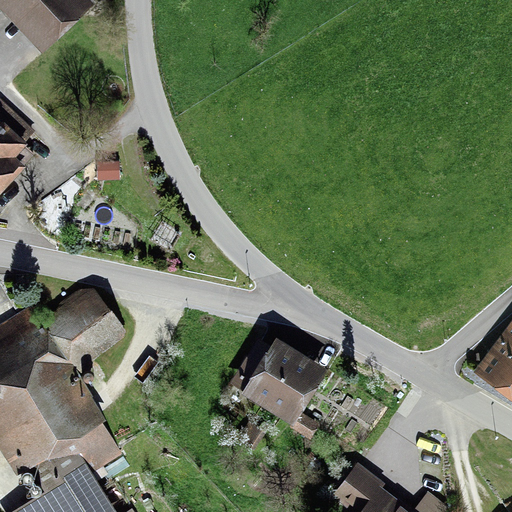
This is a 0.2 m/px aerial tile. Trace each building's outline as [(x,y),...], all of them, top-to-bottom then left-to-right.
[(78,0),(5,0),(42,38),(81,2),(78,0)] [(0,167),(23,143),(22,142),(32,131),(0,100),(0,167)] [(121,178),(121,159),(97,159),(98,179),(121,178)] [(77,287),(42,312),(77,366),(87,367),(129,332),(97,285),(77,287)] [(92,393),(35,302),(0,323),(0,444),(15,469),(28,461),(45,488),(5,511),(136,511),(132,506),(122,511),(118,511),(93,471),(123,452),(103,419),(107,417),(92,394),(92,393)] [(511,326),(478,368),(511,396),(511,326)] [(322,378),(267,342),(233,395),(288,431),(322,378)] [(399,511),(380,499),(387,490),(354,467),(330,501),(346,511),(399,511)]
